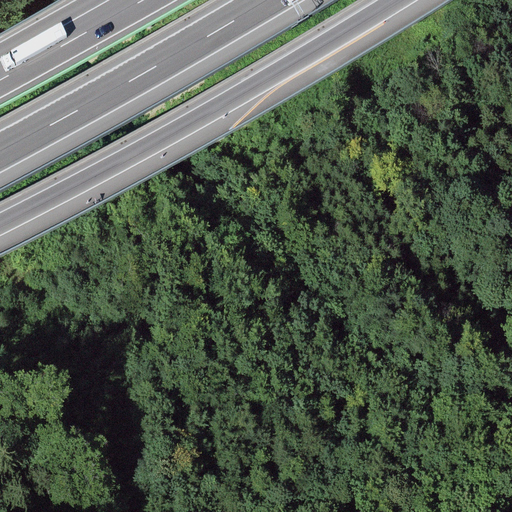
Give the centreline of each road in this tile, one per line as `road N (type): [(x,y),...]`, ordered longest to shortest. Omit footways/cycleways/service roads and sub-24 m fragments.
road 1 (motorway): [(0,227),(403,0)]
road 2 (motorway): [(0,153),(270,0)]
road 3 (motorway): [(130,0),(0,72)]
